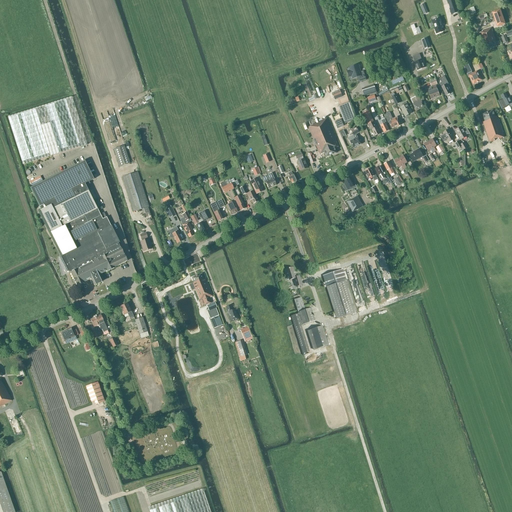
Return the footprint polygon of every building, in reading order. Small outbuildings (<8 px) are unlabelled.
[(458,12),(454,0),(447,0),(448,3),(449,3),(450,9),(451,14),(458,12)] [(498,11),(492,13),(497,27),(505,24),(501,12),(499,13),(498,11)] [(442,27),(439,19),(432,22),(436,34),(442,32),(440,27),(442,27)] [(486,50),(496,46),(495,43),(496,42),(491,28),(482,31),(483,32),(479,33),(483,45),(484,45),(486,50)] [(425,50),(431,48),(427,38),(422,40),(425,50)] [(422,60),(420,57),(419,54),(412,57),(415,63),(415,64),(415,65),(417,70),(425,67),(422,60)] [(357,65),(350,67),(351,71),(348,72),(349,76),(352,75),(353,78),(357,77),(359,82),(366,80),(363,72),(360,73),(357,65)] [(471,72),(467,74),(469,78),(470,77),(473,85),(482,80),(477,71),(472,73),(471,72)] [(446,85),(448,84),(444,76),(440,79),(443,86),(442,87),(446,95),(450,93),(446,85)] [(428,94),(429,93),(431,98),(435,96),(436,97),(440,96),(436,86),(426,90),(428,94)] [(347,95),(345,89),(333,93),(335,100),(347,95)] [(502,99),(498,101),(502,109),(507,107),(507,106),(509,105),(511,108),(511,107),(511,103),(511,102),(509,97),(508,98),(505,93),(501,96),(502,99)] [(416,111),(425,106),(421,99),(420,100),(418,95),(411,99),(413,103),(416,111)] [(72,97),(8,117),(23,165),(25,164),(87,144),(72,97)] [(405,116),(412,113),(407,104),(406,102),(402,104),(403,106),(401,108),(405,116)] [(368,124),(374,122),(369,111),(363,113),(368,124)] [(500,138),(504,137),(497,116),(495,117),(493,111),(482,114),(485,122),(483,122),(490,142),(500,139),(500,138)] [(397,127),(401,125),(397,117),(393,119),(390,113),(384,115),(388,123),(389,123),(391,128),(397,126),(397,127)] [(320,129),(331,155),(336,153),(334,149),(338,147),(327,118),(315,123),(318,130),(320,129)] [(384,133),(389,131),(385,123),(386,123),(384,119),(382,121),(383,124),(381,125),(384,133)] [(341,120),(335,122),(337,125),(339,128),(344,126),(341,120)] [(372,129),(375,136),(380,134),(377,127),(374,122),(369,124),(372,129)] [(325,152),(326,157),(331,155),(320,129),(318,130),(315,123),(313,124),(313,125),(309,127),(320,154),(325,152)] [(462,128),(461,127),(455,130),(461,140),(467,136),(466,135),(466,134),(469,134),(470,133),(466,127),(462,128)] [(354,135),(349,138),(350,141),(353,148),(361,144),(356,134),(359,133),(357,128),(351,130),(354,135)] [(454,139),(449,129),(443,133),(444,135),(441,137),(444,142),(447,140),(448,142),(454,139)] [(428,141),(434,152),(436,151),(434,148),(436,146),(432,139),(428,141)] [(434,152),(428,141),(424,144),(428,151),(430,150),(432,153),(434,152)] [(462,146),(463,150),(464,150),(459,141),(455,143),(458,148),(462,146)] [(459,141),(464,150),(467,148),(464,143),(461,145),(459,141)] [(119,166),(129,163),(124,146),(113,149),(119,166)] [(413,162),(423,156),(419,149),(414,152),(415,152),(409,156),(413,162)] [(302,156),(301,153),(295,156),(296,159),(297,159),(298,161),(297,162),(300,170),(307,168),(304,159),(302,156)] [(407,163),(403,156),(399,158),(405,169),(406,168),(405,164),(407,163)] [(399,158),(395,160),(399,167),(401,166),(403,170),(405,169),(399,158)] [(72,272),(70,272),(74,279),(73,279),(75,282),(77,286),(84,283),(84,282),(91,279),(94,285),(103,281),(99,274),(107,271),(114,268),(114,267),(127,261),(120,248),(118,243),(119,243),(111,226),(104,212),(100,214),(85,184),(94,179),(84,161),(30,188),(41,210),(39,211),(50,233),(54,231),(65,252),(61,254),(65,262),(68,260),(72,267),(77,265),(79,268),(77,269),(75,266),(70,269),(72,272)] [(390,175),(394,173),(392,168),(388,162),(384,164),(388,171),(388,170),(390,175)] [(381,179),(382,179),(385,177),(383,173),(380,167),(375,169),(379,175),(381,179)] [(375,181),(378,179),(375,175),(374,176),(372,172),(370,169),(368,170),(367,169),(366,170),(366,171),(365,171),(367,174),(369,179),(373,177),(375,181)] [(221,175),(219,170),(212,173),(214,178),(221,175)] [(143,214),(149,212),(148,207),(149,207),(138,172),(122,177),(133,212),(141,209),(143,214)] [(292,183),(297,181),(294,174),(293,174),(291,172),(288,174),(289,176),(288,177),(290,181),(291,180),(292,183)] [(273,179),(271,175),(263,179),(265,183),(266,183),(268,188),(276,185),(273,179)] [(32,185),(43,181),(41,177),(30,181),(32,185)] [(345,185),(342,186),(346,192),(352,190),(357,187),(356,185),(354,186),(350,178),(343,181),(345,185)] [(250,182),(256,194),(261,192),(260,189),(262,188),(259,182),(258,183),(256,179),(250,182)] [(225,182),(220,184),(222,188),(224,193),(229,191),(227,187),(226,186),(226,184),(225,182)] [(253,204),(258,201),(253,191),(247,194),(250,200),(252,202),(253,204)] [(240,210),(245,208),(242,204),(243,203),(242,200),(240,197),(235,199),(237,203),(240,210)] [(347,202),(353,213),(359,209),(354,199),(347,202)] [(210,205),(214,213),(218,221),(223,219),(215,202),(210,205)] [(237,212),(235,207),(233,202),(226,205),(228,210),(231,215),(237,212)] [(175,215),(171,207),(166,210),(170,218),(175,215)] [(205,229),(201,222),(203,222),(209,219),(205,211),(199,214),(202,219),(198,221),(195,215),(193,216),(194,217),(191,218),(195,226),(196,225),(200,232),(205,229)] [(180,220),(183,225),(182,225),(189,238),(193,235),(191,231),(193,230),(188,222),(191,221),(187,212),(183,214),(184,217),(180,220)] [(176,228),(167,232),(170,238),(172,238),(174,237),(177,244),(182,241),(177,232),(178,231),(176,228)] [(144,251),(151,249),(149,243),(150,243),(149,239),(148,239),(146,233),(140,235),(142,241),(140,242),(144,251)] [(384,293),(375,259),(369,261),(377,294),(384,293)] [(296,287),(302,285),(300,276),(296,277),(293,268),(285,270),(287,276),(288,276),(290,280),(294,279),(296,287)] [(342,270),(323,276),(337,319),(356,313),(354,306),(342,270)] [(201,274),(192,278),(194,283),(193,283),(195,289),(196,289),(198,295),(202,293),(204,298),(202,299),(205,305),(212,303),(209,297),(212,296),(205,280),(204,280),(201,274)] [(303,356),(310,354),(301,325),(315,321),(311,308),(305,310),(302,298),(294,300),(298,314),(291,316),(303,356)] [(128,313),(129,316),(130,318),(133,316),(131,312),(128,303),(124,305),(122,305),(121,306),(120,307),(124,315),(128,313)] [(231,306),(226,307),(230,322),(239,320),(236,312),(235,312),(235,310),(233,310),(231,306)] [(215,307),(207,310),(209,316),(214,328),(222,325),(215,307)] [(104,335),(109,333),(108,331),(100,315),(96,317),(101,327),(102,330),(104,335)] [(96,317),(90,319),(94,328),(97,327),(99,331),(102,330),(101,327),(96,317)] [(140,334),(147,332),(142,317),(135,320),(140,334)] [(311,330),(317,349),(328,345),(323,326),(311,330)] [(64,342),(69,340),(76,336),(72,328),(60,333),(64,342)] [(248,328),(240,331),(243,336),(244,341),(248,339),(252,338),(251,336),(248,328)] [(246,355),(242,341),(235,343),(239,357),(243,356),(243,357),(245,356),(245,355),(246,355)] [(0,406),(11,401),(0,379),(0,377),(1,377),(0,374),(0,406)] [(86,386),(90,398),(94,396),(97,404),(104,401),(98,382),(86,386)] [(0,511),(13,511),(0,473),(0,511)] [(210,511),(203,489),(148,507),(149,511),(210,511)] [(110,502),(113,511),(129,511),(123,497),(110,502)]
